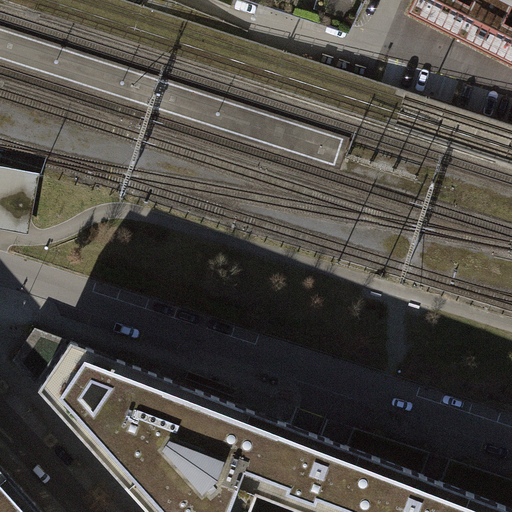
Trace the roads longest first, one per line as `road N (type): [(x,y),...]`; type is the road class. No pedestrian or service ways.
road 1 (residential): [(0,273),(511,438)]
road 2 (residential): [(0,416),(87,511)]
